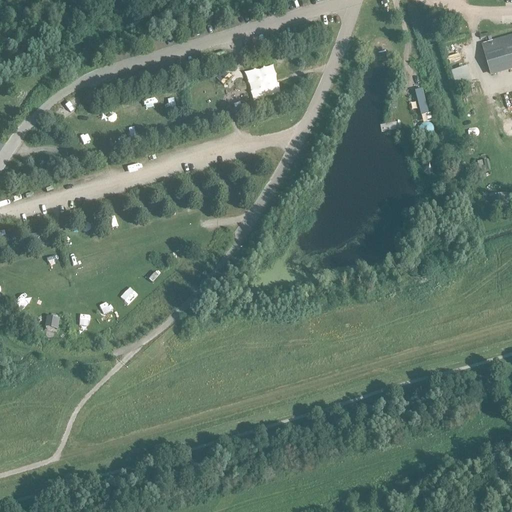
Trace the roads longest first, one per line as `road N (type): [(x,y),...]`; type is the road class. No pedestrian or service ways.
road 1 (unclassified): [(133,348),(200,289),(271,190),(312,115),(355,2)]
road 2 (unclassified): [(0,164),(38,113),(77,84),(355,2)]
